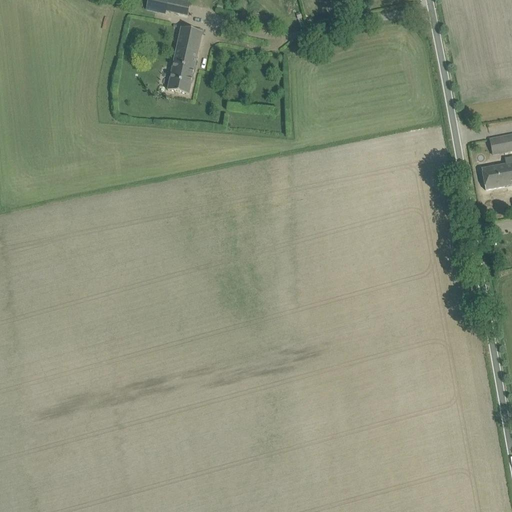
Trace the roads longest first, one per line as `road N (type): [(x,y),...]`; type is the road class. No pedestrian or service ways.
road 1 (unclassified): [(511,467),(431,6)]
road 2 (unclassified): [(431,6),(286,44),(209,24)]
